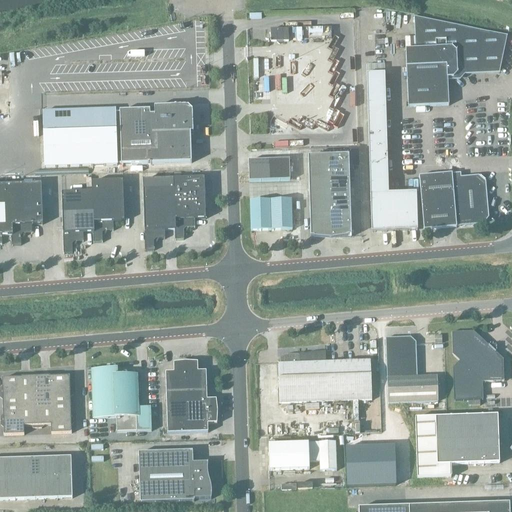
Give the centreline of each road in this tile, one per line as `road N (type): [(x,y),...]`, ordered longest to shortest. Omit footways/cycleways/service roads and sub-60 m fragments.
road 1 (unclassified): [(511,248),(235,273)]
road 2 (unclassified): [(237,327),(511,302)]
road 3 (unclassified): [(235,273),(228,21)]
road 4 (unclassified): [(0,350),(237,327)]
road 5 (unclassified): [(235,273),(0,294)]
road 6 (unknown): [(229,50),(304,49),(316,84),(314,105),(305,110),(231,112)]
road 7 (unclassified): [(242,511),(237,327)]
road 8 (unknown): [(457,167),(453,96),(473,84),(511,85)]
